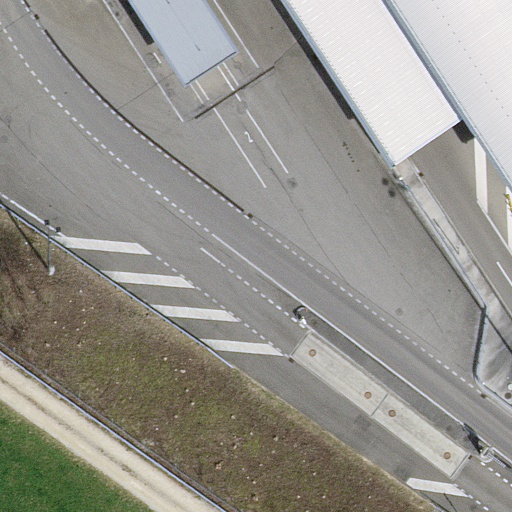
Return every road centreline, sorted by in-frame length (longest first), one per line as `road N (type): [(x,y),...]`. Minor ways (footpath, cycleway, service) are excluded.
road 1 (motorway): [(333,0),(511,282)]
road 2 (track): [(0,370),(196,511)]
